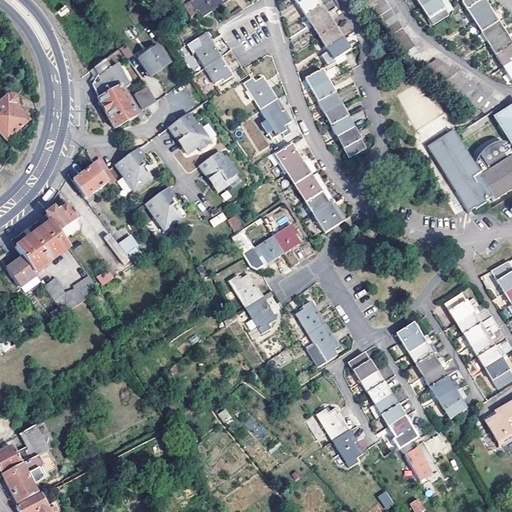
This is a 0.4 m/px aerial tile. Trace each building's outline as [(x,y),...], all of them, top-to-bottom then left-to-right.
[(221,6),(217,0),(192,0),(190,1),(199,14),(201,18),(221,6)] [(315,0),(307,0),(298,6),(305,17),(320,7),(315,0)] [(385,4),(381,0),(377,0),(368,5),(373,12),(385,4)] [(414,0),(420,9),(435,0),(414,0)] [(435,0),(420,9),(432,27),(448,17),(440,4),(444,1),(443,0),(435,0)] [(468,0),(462,4),(472,20),(493,7),(490,2),(485,5),(482,0),(468,0)] [(199,14),(190,1),(182,7),(189,17),(194,14),(196,16),(199,14)] [(444,1),(440,4),(448,17),(451,12),(444,1)] [(385,4),(373,12),(377,18),(389,11),(385,4)] [(327,18),(320,7),(305,17),(312,28),(327,18)] [(493,7),(472,20),(479,32),(496,22),(492,15),(496,12),(493,7)] [(393,17),(389,11),(377,18),(380,24),(393,17)] [(393,17),(380,24),(384,31),(397,23),(393,17)] [(327,18),(312,28),(319,39),(335,30),(327,18)] [(479,32),(486,43),(507,30),(504,25),(500,28),(496,22),(479,32)] [(401,29),(397,23),(384,31),(388,37),(401,29)] [(401,29),(388,37),(392,44),(405,36),(401,29)] [(342,40),(335,30),(319,39),(327,50),(342,40)] [(507,30),(486,43),(493,55),(510,45),(506,38),(510,35),(507,30)] [(202,69),(218,58),(204,36),(190,45),(194,51),(192,53),(202,69)] [(409,42),(405,36),(392,44),(396,50),(409,42)] [(342,40),(327,50),(334,61),(350,52),(342,40)] [(409,42),(396,50),(400,56),(413,48),(409,42)] [(125,59),(132,56),(128,45),(121,47),(125,59)] [(493,55),(500,66),(511,59),(511,47),(510,45),(493,55)] [(156,48),(140,60),(150,75),(167,63),(156,48)] [(417,55),(413,48),(400,56),(404,63),(417,55)] [(417,55),(404,63),(408,69),(421,62),(417,55)] [(218,58),(202,69),(211,82),(214,81),(218,87),(232,79),(218,58)] [(511,59),(500,66),(511,84),(511,59)] [(122,88),(123,90),(130,86),(120,66),(110,71),(104,61),(94,69),(98,77),(101,82),(93,86),(100,99),(100,100),(122,88)] [(436,61),(425,68),(421,71),(427,75),(442,66),(436,61)] [(425,68),(421,62),(408,69),(413,76),(421,71),(425,68)] [(442,66),(427,75),(434,80),(449,70),(442,66)] [(455,75),(449,70),(434,80),(440,84),(455,75)] [(329,83),(322,71),(306,80),(312,92),(329,83)] [(455,75),(440,84),(447,89),(462,80),(455,75)] [(259,112),(276,102),(261,79),(254,84),(252,80),(242,86),(259,112)] [(469,84),(462,80),(447,89),(454,94),(469,84)] [(318,104),(335,95),(329,83),(312,92),(318,104)] [(469,84),(454,94),(460,98),(476,89),(469,84)] [(138,116),(123,90),(122,88),(100,100),(100,99),(99,100),(115,129),(138,116)] [(482,93),(476,89),(460,98),(466,103),(482,93)] [(482,93),(466,103),(473,108),(488,98),(482,93)] [(150,95),(139,101),(147,115),(160,108),(156,102),(154,103),(150,95)] [(341,107),(335,95),(318,104),(325,116),(341,107)] [(0,132),(7,140),(29,121),(16,106),(17,104),(18,100),(15,97),(11,97),(9,98),(8,97),(0,103),(0,132)] [(488,98),(473,108),(483,115),(499,105),(488,98)] [(276,102),(259,112),(266,122),(262,125),(268,134),(273,131),(277,137),(285,132),(282,129),(290,124),(276,102)] [(341,107),(325,116),(331,127),(347,118),(341,107)] [(511,153),(510,155),(503,144),(499,144),(494,145),(489,148),(484,152),(477,162),(475,168),(453,133),(427,150),(468,214),(471,212),(491,199),(494,204),(511,193),(511,109),(494,120),(511,148),(511,153)] [(167,129),(178,144),(180,142),(183,145),(183,151),(187,156),(197,149),(199,152),(211,145),(199,127),(196,129),(187,115),(167,129)] [(331,127),(337,139),(354,130),(347,118),(331,127)] [(365,151),(354,130),(337,139),(348,160),(365,151)] [(275,157),(287,175),(307,163),(303,157),(299,160),(291,147),(275,157)] [(148,175),(145,171),(140,164),(144,161),(137,151),(115,167),(133,194),(151,182),(146,176),(148,175)] [(198,167),(208,181),(210,180),(213,183),(212,187),(217,194),(227,187),(224,183),(234,177),(235,176),(231,169),(231,166),(228,166),(224,159),(222,160),(217,153),(198,167)] [(101,176),(108,172),(99,160),(93,165),(94,166),(101,176)] [(149,168),(144,161),(140,164),(145,171),(149,168)] [(307,163),(287,175),(294,186),(310,176),(306,170),(310,167),(307,163)] [(101,176),(94,166),(75,179),(72,181),(75,186),(80,193),(84,199),(107,184),(101,176)] [(113,179),(108,172),(101,176),(107,184),(113,179)] [(294,186),(305,204),(326,191),(327,190),(315,173),(310,176),(294,186)] [(236,180),(234,177),(224,183),(227,187),(236,180)] [(113,179),(107,184),(109,187),(116,183),(113,179)] [(166,190),(143,206),(162,232),(180,220),(176,213),(178,212),(170,201),(172,199),(166,190)] [(250,191),(243,196),(246,200),(252,196),(250,191)] [(326,191),(305,204),(313,215),(333,202),(326,191)] [(346,222),(333,202),(313,215),(325,235),(346,222)] [(54,209),(46,214),(59,232),(65,228),(65,229),(78,220),(68,205),(56,213),(54,209)] [(211,217),(209,218),(213,225),(224,218),(220,211),(211,217)] [(226,221),(232,232),(239,227),(233,216),(226,221)] [(68,249),(50,224),(17,250),(24,261),(35,276),(68,249)] [(291,226),(272,237),(282,253),(298,243),(294,236),(296,235),(291,226)] [(111,232),(104,237),(122,265),(129,261),(111,232)] [(119,241),(126,255),(139,248),(132,234),(119,241)] [(254,248),(253,248),(258,257),(261,256),(265,263),(282,253),(272,237),(254,248)] [(136,250),(129,254),(135,264),(154,251),(150,245),(138,253),(136,250)] [(254,270),(265,263),(261,256),(258,257),(253,248),(254,248),(253,246),(241,253),(249,267),(254,270)] [(13,294),(36,278),(35,276),(24,261),(1,278),(13,294)] [(511,271),(507,263),(490,272),(503,294),(511,288),(511,271)] [(109,269),(96,275),(101,285),(113,279),(109,269)] [(229,283),(245,309),(262,298),(247,276),(239,281),(237,277),(229,283)] [(95,288),(87,277),(65,293),(55,279),(43,288),(58,309),(62,315),(83,301),(81,298),(95,288)] [(511,306),(511,305),(511,288),(503,294),(511,306)] [(477,311),(475,308),(470,311),(467,306),(460,295),(444,305),(456,324),(477,311)] [(245,309),(262,335),(270,330),(268,326),(276,320),(262,298),(245,309)] [(475,301),(467,306),(470,311),(475,308),(474,306),(477,303),(475,301)] [(324,325),(310,302),(301,307),(304,312),(296,316),(307,335),(324,325)] [(62,315),(58,309),(49,315),(53,321),(62,315)] [(463,335),(489,319),(490,318),(485,309),(478,314),(477,311),(456,324),(463,335)] [(470,347),(491,335),(489,332),(485,335),(484,332),(494,326),(489,319),(463,335),(470,347)] [(324,325),(307,335),(313,346),(305,351),(315,369),(335,358),(331,352),(337,349),(324,325)] [(396,335),(408,355),(428,342),(425,336),(420,338),(412,325),(396,335)] [(254,339),(261,335),(256,327),(249,332),(254,339)] [(491,335),(470,347),(477,358),(493,348),(488,340),(492,337),(491,335)] [(428,342),(408,355),(411,360),(415,366),(432,356),(436,354),(428,342)] [(497,354),(502,352),(498,345),(493,348),(497,354)] [(477,358),(484,370),(505,357),(502,352),(497,354),(493,348),(477,358)] [(348,364),(359,383),(376,374),(364,354),(348,364)] [(415,366),(422,378),(443,365),(439,360),(435,362),(432,356),(415,366)] [(505,357),(484,370),(497,390),(511,380),(511,377),(502,362),(506,360),(505,357)] [(511,368),(506,360),(502,362),(511,377),(511,368)] [(443,365),(422,378),(429,389),(446,379),(441,371),(445,368),(443,365)] [(376,374),(359,383),(366,394),(382,385),(376,374)] [(429,389),(436,401),(457,388),(453,383),(450,385),(446,379),(429,389)] [(389,396),(382,385),(366,394),(373,406),(389,396)] [(436,401),(449,421),(465,411),(461,403),(455,394),(459,392),(457,388),(436,401)] [(464,401),(459,392),(455,394),(461,403),(464,401)] [(389,396),(373,406),(379,417),(395,407),(389,396)] [(487,422),(501,447),(511,441),(511,432),(509,427),(511,424),(511,423),(511,422),(511,403),(506,407),(506,406),(496,412),(498,416),(487,422)] [(395,407),(379,417),(386,428),(402,419),(395,407)] [(315,417),(332,443),(349,432),(333,409),(325,414),(324,411),(315,417)] [(218,417),(225,425),(231,420),(225,412),(218,417)] [(414,440),(402,419),(386,428),(397,447),(398,450),(414,440)] [(0,452),(0,473),(1,476),(35,459),(47,452),(33,427),(18,435),(26,448),(15,454),(11,447),(0,452)] [(332,443),(349,469),(357,463),(355,460),(363,455),(349,432),(332,443)] [(430,456),(448,449),(442,434),(424,441),(430,456)] [(416,449),(403,456),(418,482),(430,476),(420,458),(421,458),(416,449)] [(35,459),(1,476),(17,506),(33,497),(29,489),(45,480),(35,459)] [(200,467),(196,469),(201,478),(205,476),(200,467)] [(428,482),(422,486),(428,496),(434,492),(429,484),(428,482)] [(17,508),(18,511),(46,511),(40,501),(43,499),(41,496),(17,508)] [(380,500),(387,509),(392,504),(385,496),(380,500)] [(419,498),(409,503),(414,511),(421,511),(425,510),(419,498)]
